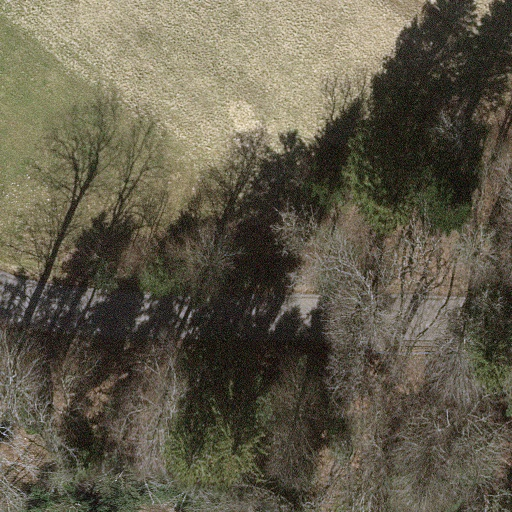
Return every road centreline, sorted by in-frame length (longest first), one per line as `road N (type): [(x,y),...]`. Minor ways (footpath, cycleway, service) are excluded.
road 1 (unclassified): [(0,297),(135,318),(511,325)]
road 2 (track): [(511,64),(401,0)]
